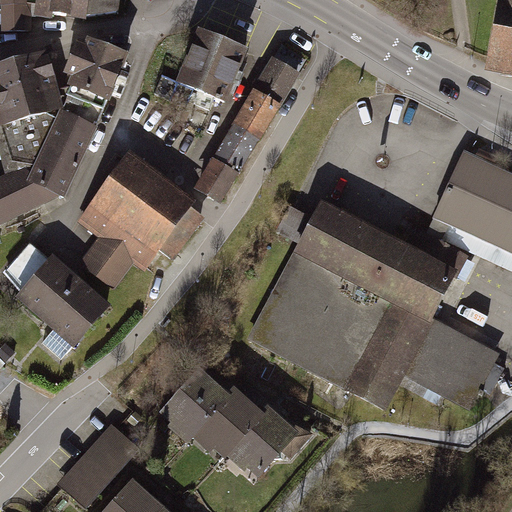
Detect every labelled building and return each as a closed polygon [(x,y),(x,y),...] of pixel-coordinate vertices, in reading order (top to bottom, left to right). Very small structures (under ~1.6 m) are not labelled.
[(28,4),(28,0),(1,0),(2,1),(0,0),(0,24),(4,24),(4,32),(32,32),(32,17),(28,4)] [(86,19),(89,0),(39,0),(37,18),(52,19),(53,15),(86,19)] [(120,0),(89,0),(86,19),(118,13),(120,0)] [(511,0),(498,0),(485,68),(504,72),(511,73),(511,0)] [(246,59),(191,39),(170,94),(225,115),(246,59)] [(0,126),(13,176),(0,181),(0,227),(61,203),(124,58),(87,44),(63,96),(54,98),(43,57),(0,68),(0,126)] [(306,70),(280,55),(190,200),(218,215),(306,70)] [(511,178),(462,156),(434,221),(511,255),(511,178)] [(192,210),(125,161),(79,228),(100,247),(82,272),(114,300),(133,273),(144,280),(192,210)] [(414,254),(321,207),(252,339),(392,411),(406,384),(473,418),(504,358),(438,324),(470,262),(422,238),(414,254)] [(294,207),(284,226),(304,237),(315,218),(294,207)] [(49,265),(11,309),(70,361),(109,316),(49,265)] [(224,406),(194,379),(151,428),(181,454),(189,446),(224,406)] [(230,398),(224,406),(189,446),(218,471),(224,465),(259,424),(230,398)] [(259,424),(224,465),(254,491),(294,444),(264,418),(259,424)] [(110,436),(56,494),(75,511),(88,511),(136,460),(110,436)] [(152,511),(128,490),(108,511),(152,511)]
